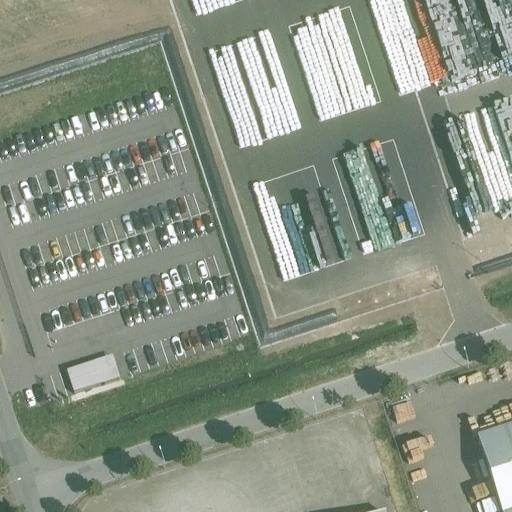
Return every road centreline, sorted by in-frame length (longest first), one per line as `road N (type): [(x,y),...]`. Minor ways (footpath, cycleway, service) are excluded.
road 1 (unclassified): [(33,501),(511,335)]
road 2 (unknown): [(424,366),(470,511)]
